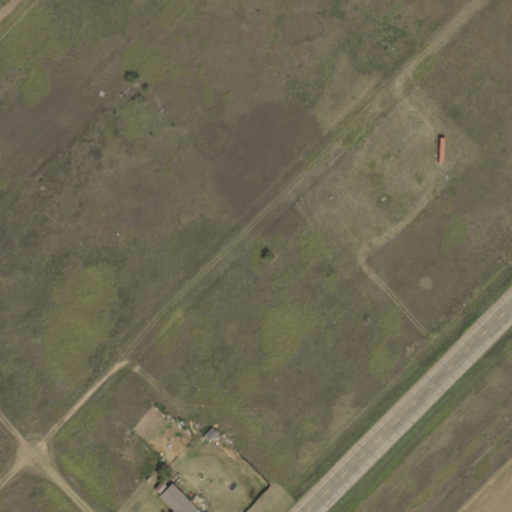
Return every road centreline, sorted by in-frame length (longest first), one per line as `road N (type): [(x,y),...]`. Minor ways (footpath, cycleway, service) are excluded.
road 1 (residential): [(0,483),(485,0)]
road 2 (primary): [(305,511),(511,303)]
road 3 (residential): [(0,179),(178,0)]
road 4 (residential): [(91,511),(0,422)]
